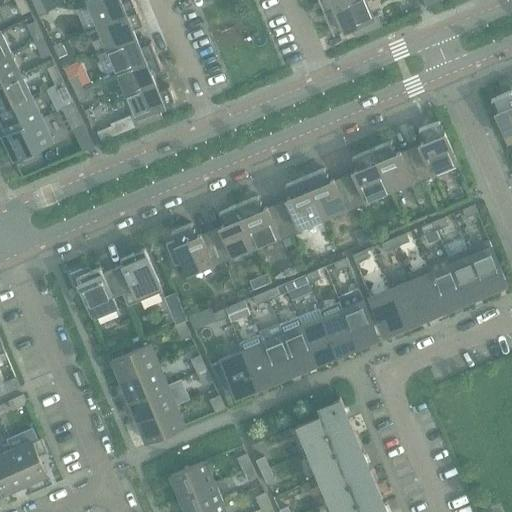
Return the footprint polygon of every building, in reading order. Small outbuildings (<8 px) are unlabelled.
[(30,11),(24,0),(13,0),(21,15),(30,11)] [(47,12),(41,0),(33,4),(39,16),(47,12)] [(122,0),(122,1),(121,0),(98,0),(90,4),(99,26),(138,10),(133,0),(122,0)] [(319,0),(324,11),(349,0),(319,0)] [(372,16),(365,0),(349,0),(324,11),(334,34),(351,26),(356,38),(382,27),(377,14),(372,16)] [(144,24),(138,10),(99,26),(108,48),(136,36),(133,28),(144,24)] [(26,25),(33,41),(42,37),(34,21),(26,25)] [(0,57),(10,53),(0,31),(0,57)] [(118,70),(156,54),(151,41),(140,45),(136,36),(108,48),(118,70)] [(50,54),(42,37),(33,41),(41,58),(50,54)] [(61,41),(53,45),(59,58),(67,54),(61,41)] [(0,57),(0,84),(21,74),(10,53),(0,57)] [(162,68),(156,54),(118,70),(127,92),(155,81),(151,72),(162,68)] [(46,68),(54,85),(63,81),(55,64),(46,68)] [(0,84),(0,110),(31,96),(21,74),(0,84)] [(68,77),(73,89),(81,85),(76,74),(68,77)] [(71,98),(63,81),(54,85),(62,102),(71,98)] [(158,89),(155,81),(127,92),(136,114),(131,116),(136,129),(162,118),(158,107),(175,99),(169,85),(158,89)] [(87,97),(81,85),(73,89),(79,100),(87,97)] [(511,91),(511,90),(491,99),(508,139),(511,137),(511,91)] [(0,110),(0,116),(8,132),(8,133),(41,117),(31,96),(0,110)] [(73,131),(84,126),(74,104),(63,109),(73,131)] [(52,140),(41,117),(8,133),(8,132),(2,135),(14,159),(52,140)] [(423,150),(413,154),(424,180),(435,175),(433,170),(456,161),(439,120),(419,129),(424,141),(420,143),(423,150)] [(111,125),(96,131),(101,141),(115,135),(111,125)] [(391,140),(372,148),(388,189),(410,180),(412,185),(424,180),(413,154),(403,159),(400,151),(396,153),(391,140)] [(357,178),(347,182),(357,208),(368,203),(366,198),(388,189),(372,148),(352,156),(357,169),(354,170),(357,178)] [(325,168),(305,176),(322,216),(344,207),(346,212),(357,208),(347,182),(336,186),(333,179),(330,180),(325,168)] [(290,205),(280,210),(291,235),(302,231),(300,226),(322,216),(305,176),(285,184),(291,196),(287,198),(290,205)] [(258,195),(238,203),(255,244),(277,235),(279,240),(282,239),(291,235),(280,210),(270,214),(267,206),(263,208),(258,195)] [(224,233),(214,237),(224,263),(235,258),(233,253),(255,244),(238,203),(219,211),(224,224),(221,226),(224,233)] [(477,212),(474,204),(461,209),(465,218),(477,212)] [(444,216),(432,221),(436,230),(448,225),(444,216)] [(424,235),(436,230),(432,221),(420,226),(424,235)] [(213,268),(224,263),(214,237),(203,241),(200,234),(197,235),(192,223),(171,231),(188,272),(211,263),(213,268)] [(365,228),(355,232),(360,245),(371,241),(365,228)] [(405,233),(393,238),(396,246),(408,241),(405,233)] [(291,235),(282,239),(285,247),(294,243),(291,235)] [(384,251),(396,246),(393,238),(380,243),(384,251)] [(489,240),(468,249),(485,291),(506,282),(489,240)] [(123,264),(113,269),(123,293),(122,293),(127,306),(162,291),(144,248),(120,258),(123,264)] [(468,249),(448,257),(465,299),(485,291),(468,249)] [(351,255),(355,263),(367,258),(364,250),(351,255)] [(448,257),(428,266),(445,307),(465,299),(448,257)] [(333,263),(336,271),(348,266),(345,258),(333,263)] [(113,297),(122,293),(123,293),(113,269),(103,273),(100,266),(91,270),(89,266),(70,274),(77,292),(82,290),(94,319),(118,309),(113,297)] [(425,316),(445,307),(428,266),(408,274),(411,280),(425,316)] [(316,270),(305,274),(308,283),(319,278),(316,270)] [(249,281),(252,291),(270,283),(266,274),(249,281)] [(295,288),(308,283),(305,274),(292,280),(295,288)] [(405,324),(425,316),(411,280),(391,288),(405,324)] [(276,287),(265,291),(268,300),(279,295),(276,287)] [(384,333),(405,324),(391,288),(370,297),(384,333)] [(338,298),(339,302),(357,344),(378,335),(359,289),(338,298)] [(179,290),(167,294),(175,321),(187,318),(179,290)] [(255,305),(268,300),(265,291),(252,296),(255,305)] [(236,303),(225,308),(228,316),(230,321),(250,313),(244,300),(236,303)] [(339,302),(319,310),(337,352),(357,344),(339,302)] [(215,322),(228,316),(225,308),(211,313),(215,322)] [(337,352),(319,310),(319,308),(299,316),(302,325),(317,361),(337,352)] [(190,334),(184,321),(175,325),(181,339),(190,334)] [(297,369),(317,361),(302,325),(282,333),(297,369)] [(277,377),(297,369),(282,333),(262,342),(277,377)] [(257,385),(277,377),(262,342),(242,350),(257,385)] [(112,359),(121,380),(159,364),(150,343),(112,359)] [(236,394),(257,385),(242,350),(221,359),(236,394)] [(190,359),(197,372),(206,368),(200,354),(190,359)] [(121,380),(129,400),(167,384),(159,364),(121,380)] [(212,381),(206,368),(197,372),(203,385),(212,381)] [(2,383),(6,392),(19,387),(15,377),(2,383)] [(129,400),(138,420),(175,404),(167,384),(129,400)] [(23,394),(7,401),(11,410),(27,403),(23,394)] [(209,399),(215,412),(225,408),(219,395),(209,399)] [(342,407),(298,425),(334,511),(387,511),(340,396),(338,397),(342,407)] [(184,425),(175,404),(138,420),(146,441),(184,425)] [(32,440),(11,449),(26,483),(47,474),(38,455),(47,451),(41,437),(32,441),(32,440)] [(11,449),(0,453),(0,477),(6,492),(26,483),(11,449)] [(237,457),(242,469),(252,465),(246,453),(237,457)] [(256,459),(262,471),(270,467),(264,455),(256,459)] [(171,474),(180,495),(214,481),(205,460),(171,474)] [(257,476),(252,465),(242,469),(248,481),(257,476)] [(275,478),(270,467),(262,471),(267,482),(275,478)] [(180,495),(186,511),(196,511),(223,501),(214,481),(180,495)] [(255,496),(261,509),(271,505),(265,492),(255,496)] [(196,511),(227,511),(223,501),(196,511)]
